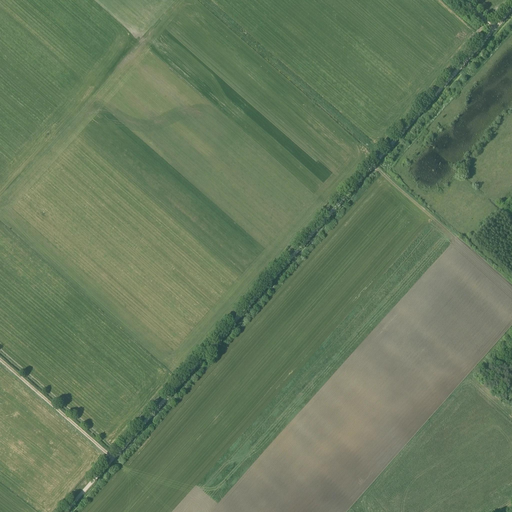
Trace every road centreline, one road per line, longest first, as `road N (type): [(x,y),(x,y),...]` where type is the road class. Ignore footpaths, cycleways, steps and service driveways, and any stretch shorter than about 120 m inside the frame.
road 1 (track): [(67,511),(511,10)]
road 2 (track): [(112,459),(0,360)]
road 3 (track): [(95,93),(0,197)]
